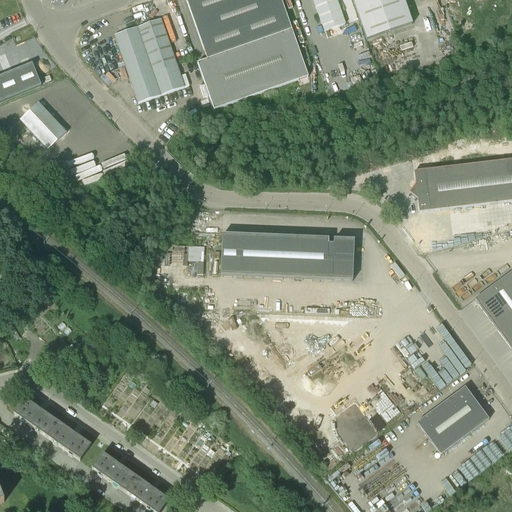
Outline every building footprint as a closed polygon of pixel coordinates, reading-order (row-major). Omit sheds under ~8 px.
[(197,64),(213,111),(308,78),(280,0),(185,0),(206,60),(197,64)] [(345,25),(336,0),(312,0),(314,5),(323,32),(345,25)] [(351,0),(366,41),(412,25),(403,0),(351,0)] [(153,74),(176,66),(161,20),(137,28),(153,74)] [(114,36),(130,82),(153,74),(137,28),(114,36)] [(4,54),(15,48),(10,41),(0,46),(4,54)] [(0,103),(41,87),(32,65),(0,77),(0,103)] [(138,105),(184,88),(176,66),(153,74),(130,82),(138,105)] [(49,103),(44,109),(62,129),(68,124),(49,103)] [(20,121),(48,151),(66,134),(38,104),(20,121)] [(419,214),(428,213),(511,202),(511,160),(413,173),(415,186),(409,194),(417,201),(419,214)] [(220,277),(352,282),(354,241),(333,240),(333,246),(328,246),(328,240),(222,236),(220,277)] [(187,261),(203,261),(203,247),(187,246),(187,261)] [(511,351),(511,272),(474,301),(511,351)] [(429,352),(443,375),(438,378),(442,385),(454,377),(435,348),(429,352)] [(67,357),(63,351),(59,355),(63,360),(67,357)] [(87,397),(90,393),(83,388),(80,392),(87,397)] [(464,388),(416,424),(440,456),(488,421),(464,388)] [(13,416),(46,439),(57,424),(24,400),(13,416)] [(57,424),(46,439),(80,462),(91,447),(57,424)] [(498,454),(504,450),(497,441),(491,445),(498,454)] [(488,456),(486,457),(481,452),(456,471),(464,482),(477,472),(476,471),(485,464),(486,466),(492,462),(488,456)] [(91,470),(124,494),(135,478),(102,455),(91,470)] [(135,478),(124,494),(150,511),(161,511),(168,502),(135,478)]
